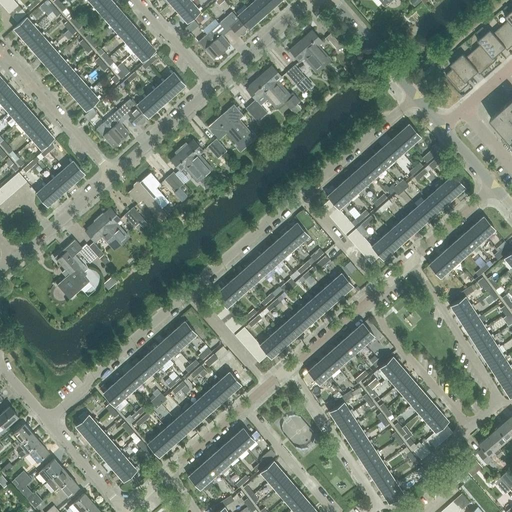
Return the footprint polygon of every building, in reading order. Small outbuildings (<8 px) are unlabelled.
[(5,0),(1,4),(5,9),(14,1),(12,0),(5,0)] [(47,0),(46,0),(43,3),(47,7),(52,12),(56,9),(51,4),(47,0)] [(102,0),(95,6),(103,15),(115,5),(110,0),(102,0)] [(175,0),(172,3),(180,12),(191,2),(189,0),(175,0)] [(257,0),(248,8),(258,19),(267,11),(257,0)] [(272,0),(257,0),(267,11),(276,4),(272,0)] [(5,9),(9,13),(17,5),(14,1),(5,9)] [(191,2),(180,12),(188,21),(200,11),(191,2)] [(61,4),(58,7),(63,12),(66,9),(61,4)] [(9,13),(13,17),(21,10),(17,5),(9,13)] [(103,15),(111,24),(123,14),(115,5),(103,15)] [(511,11),(508,7),(505,10),(508,14),(505,16),(508,20),(501,27),(511,39),(511,11)] [(258,19),(248,8),(239,16),(249,27),(258,19)] [(56,9),(52,12),(55,16),(57,17),(60,14),(56,9)] [(21,10),(13,17),(17,22),(25,14),(21,10)] [(52,12),(46,17),(50,21),(55,16),(52,12)] [(232,12),(198,41),(213,59),(215,57),(219,57),(228,49),(228,46),(230,44),(223,36),(231,28),(238,36),(240,35),(243,36),(246,33),(246,30),(247,29),(232,12)] [(111,24),(119,33),(130,23),(123,14),(111,24)] [(200,15),(195,19),(199,24),(204,20),(200,15)] [(69,20),(74,25),(77,22),(73,17),(69,20)] [(15,28),(23,38),(34,27),(26,18),(15,28)] [(185,28),(189,33),(199,25),(194,20),(185,28)] [(63,25),(68,30),(71,27),(67,22),(63,25)] [(77,22),(74,25),(78,30),(82,27),(77,22)] [(119,33),(127,42),(138,32),(130,23),(119,33)] [(23,38),(31,47),(42,36),(34,27),(23,38)] [(71,27),(68,30),(73,35),(76,32),(71,27)] [(481,31),(498,51),(504,46),(508,50),(511,46),(511,39),(501,27),(493,33),(490,30),(487,32),(484,28),(481,31)] [(307,37),(302,41),(324,66),(331,59),(318,45),(322,42),(312,30),(306,35),(307,37)] [(473,51),(488,67),(496,60),(492,57),(498,51),(481,31),(477,34),(481,38),(478,40),(481,44),(473,51)] [(127,42),(135,51),(146,41),(138,32),(127,42)] [(327,37),(337,49),(342,45),(331,33),(327,37)] [(85,38),(90,43),(93,40),(89,35),(85,38)] [(31,47),(39,56),(50,45),(42,36),(31,47)] [(93,40),(90,43),(94,48),(98,45),(93,40)] [(146,41),(135,51),(143,61),(154,50),(146,41)] [(324,66),(302,41),(297,45),(296,44),(290,50),(300,62),(304,58),(316,72),(324,66)] [(39,56),(47,64),(58,54),(50,45),(39,56)] [(453,55),(457,59),(471,75),(477,70),(480,74),(488,67),(473,51),(466,57),(463,54),(460,56),(456,52),(453,55)] [(101,56),(106,61),(109,58),(104,53),(101,56)] [(47,64),(54,73),(66,63),(58,54),(47,64)] [(471,75),(457,59),(453,55),(450,58),(453,62),(451,64),(454,68),(446,75),(461,91),(468,84),(465,81),(471,75)] [(95,61),(100,66),(103,63),(99,58),(95,61)] [(109,58),(106,61),(110,66),(114,63),(109,58)] [(54,73),(62,82),(74,72),(66,63),(54,73)] [(295,65),(290,69),(301,81),(306,77),(295,65)] [(261,75),(261,76),(283,101),(284,102),(289,107),(290,109),(299,101),(294,94),(291,96),(278,81),(282,77),(272,66),(265,71),(267,73),(262,76),(261,75)] [(301,81),(290,69),(286,73),(297,85),(301,81)] [(120,71),(117,74),(122,79),(125,76),(120,71)] [(74,72),(62,82),(70,91),(82,81),(85,78),(82,73),(78,77),(74,72)] [(174,73),(165,81),(175,92),(184,84),(174,73)] [(111,79),(116,84),(119,81),(115,76),(111,79)] [(256,99),(250,104),(262,118),(268,113),(261,105),(268,99),(276,107),(283,101),(261,76),(250,85),(251,87),(248,90),(256,99)] [(70,91),(78,100),(90,90),(82,81),(70,91)] [(165,81),(156,89),(166,100),(175,92),(165,81)] [(0,89),(0,100),(2,103),(14,93),(6,84),(0,89)] [(156,89),(147,96),(157,108),(166,100),(156,89)] [(90,90),(78,100),(86,110),(98,100),(90,90)] [(2,103),(10,112),(21,102),(14,93),(2,103)] [(157,108),(147,96),(138,105),(148,116),(157,108)] [(145,118),(146,117),(130,99),(96,129),(112,147),(115,145),(118,145),(127,138),(127,134),(129,132),(121,123),(129,115),(138,125),(139,124),(142,124),(145,122),(145,118)] [(511,99),(490,118),(511,142),(511,99)] [(10,112),(18,121),(29,111),(21,102),(10,112)] [(282,113),(289,107),(284,102),(277,108),(282,113)] [(229,111),(224,115),(249,144),(258,136),(254,131),(252,133),(240,119),(244,115),(234,104),(228,109),(229,111)] [(262,118),(250,104),(246,108),(258,122),(262,118)] [(83,116),(84,116),(88,121),(97,113),(93,108),(83,116)] [(18,121),(26,130),(37,120),(29,111),(18,121)] [(240,151),(249,144),(224,115),(219,119),(218,118),(211,124),(208,126),(219,139),(227,132),(236,143),(234,144),(240,151)] [(26,130),(34,139),(45,129),(37,120),(26,130)] [(409,124),(400,132),(410,144),(419,135),(409,124)] [(45,129),(34,139),(42,149),(53,138),(45,129)] [(400,132),(391,140),(401,152),(410,144),(400,132)] [(216,138),(212,142),(223,154),(227,150),(216,138)] [(188,146),(183,150),(205,175),(212,168),(199,154),(203,151),(193,139),(187,145),(188,146)] [(391,140),(382,148),(392,159),(401,152),(391,140)] [(223,154),(212,142),(208,146),(218,158),(223,154)] [(52,144),(46,149),(49,152),(55,148),(52,144)] [(8,146),(4,149),(9,154),(12,151),(8,146)] [(382,148),(373,156),(383,167),(392,159),(382,148)] [(49,152),(46,149),(41,153),(44,157),(49,152)] [(422,157),(426,162),(436,154),(432,149),(422,157)] [(205,175),(183,150),(178,155),(177,154),(171,159),(181,170),(185,167),(197,181),(205,175)] [(373,156),(364,164),(374,175),(383,167),(373,156)] [(438,156),(429,165),(433,169),(442,161),(438,156)] [(33,160),(28,164),(31,168),(36,163),(33,160)] [(74,161),(64,169),(75,181),(84,173),(74,161)] [(31,168),(28,164),(23,169),(26,172),(31,168)] [(364,164),(355,172),(365,183),(374,175),(364,164)] [(60,173),(55,177),(66,189),(75,181),(64,169),(61,165),(57,169),(60,173)] [(425,168),(419,173),(423,176),(428,172),(425,168)] [(150,172),(139,182),(162,208),(169,201),(156,187),(160,184),(150,172)] [(174,172),(169,175),(180,187),(184,183),(174,172)] [(355,172),(346,180),(356,191),(365,183),(355,172)] [(19,173),(14,176),(22,185),(27,182),(19,173)] [(423,176),(419,173),(414,177),(418,181),(423,176)] [(180,187),(169,175),(165,179),(175,191),(180,187)] [(454,175),(444,183),(455,194),(464,186),(454,175)] [(14,176),(10,180),(18,189),(22,185),(14,176)] [(51,181),(46,185),(56,197),(66,189),(55,177),(51,181)] [(403,179),(398,183),(401,187),(406,182),(403,179)] [(10,180),(5,184),(13,193),(18,189),(10,180)] [(346,180),(338,188),(347,199),(356,191),(346,180)] [(162,208),(139,182),(138,181),(137,181),(136,181),(133,184),(133,185),(133,186),(134,187),(128,192),(138,203),(142,200),(154,214),(152,215),(159,223),(167,215),(161,208),(162,208)] [(389,187),(386,189),(390,194),(394,190),(392,188),(395,186),(392,183),(389,187)] [(392,188),(395,191),(401,187),(398,183),(392,188)] [(444,183),(436,191),(446,202),(455,194),(444,183)] [(5,184),(1,188),(9,197),(13,193),(5,184)] [(56,197),(46,185),(37,194),(47,205),(56,197)] [(1,188),(0,188),(0,196),(4,201),(9,197),(1,188)] [(331,199),(335,203),(338,207),(347,199),(338,188),(328,196),(331,199)] [(436,191),(427,199),(437,210),(446,202),(436,191)] [(382,201),(379,198),(373,203),(376,206),(382,201)] [(322,207),(326,211),(335,203),(331,199),(322,207)] [(389,199),(384,204),(387,208),(392,203),(389,199)] [(427,199),(418,207),(428,218),(437,210),(427,199)] [(326,211),(330,216),(339,208),(338,207),(335,203),(326,211)] [(387,208),(384,204),(379,209),(382,212),(387,208)] [(133,207),(129,211),(139,223),(144,219),(133,207)] [(418,207),(409,215),(419,226),(428,218),(418,207)] [(102,212),(98,216),(121,243),(129,237),(116,223),(120,219),(110,208),(105,212),(102,212)] [(330,216),(333,220),(343,212),(339,208),(330,216)] [(366,209),(361,214),(364,217),(369,213),(366,209)] [(139,223),(129,211),(124,215),(135,226),(139,223)] [(333,220),(337,225),(346,217),(343,212),(333,220)] [(364,217),(361,214),(355,219),(358,222),(364,217)] [(371,215),(366,220),(369,223),(374,219),(371,215)] [(409,215),(400,223),(410,234),(419,226),(409,215)] [(121,243),(98,216),(94,220),(93,222),(88,227),(89,229),(86,231),(95,241),(102,235),(114,249),(121,243)] [(337,225),(341,229),(350,221),(346,217),(337,225)] [(484,217),(475,225),(485,236),(494,228),(484,217)] [(144,219),(139,223),(144,227),(148,223),(144,219)] [(369,223),(366,220),(361,225),(364,228),(365,227),(368,224),(369,223)] [(350,221),(341,229),(345,234),(354,226),(350,221)] [(298,223),(288,231),(299,242),(308,234),(298,223)] [(400,223),(391,231),(401,242),(410,234),(400,223)] [(368,224),(365,227),(370,233),(373,230),(368,224)] [(475,225),(466,233),(476,244),(485,236),(475,225)] [(347,236),(352,241),(361,233),(356,228),(347,236)] [(288,231),(279,239),(290,250),(299,242),(288,231)] [(391,231),(382,238),(392,250),(401,242),(391,231)] [(352,241),(355,245),(364,237),(361,233),(352,241)] [(466,233),(457,241),(467,252),(476,244),(466,233)] [(355,245),(359,250),(368,242),(364,237),(355,245)] [(372,247),(376,251),(380,255),(382,258),(392,250),(382,238),(372,247)] [(76,261),(72,257),(82,247),(75,239),(54,257),(65,269),(63,270),(63,273),(66,276),(57,284),(69,298),(89,281),(84,275),(87,273),(85,271),(86,270),(77,260),(76,261)] [(279,239),(270,247),(281,258),(290,250),(279,239)] [(457,241),(448,249),(458,260),(467,252),(457,241)] [(89,246),(99,258),(104,254),(93,242),(89,246)] [(359,250),(363,254),(372,246),(368,242),(359,250)] [(507,243),(497,252),(501,256),(511,248),(507,243)] [(363,254),(367,258),(376,251),(372,247),(372,246),(363,254)] [(270,247),(262,255),(272,266),(281,258),(270,247)] [(310,256),(315,261),(324,252),(320,248),(310,256)] [(448,249),(439,257),(449,268),(458,260),(448,249)] [(376,251),(367,258),(371,263),(380,255),(376,251)] [(104,255),(100,258),(105,263),(108,260),(104,255)] [(262,255),(253,263),(263,274),(272,266),(262,255)] [(326,255),(317,263),(321,268),(330,260),(326,255)] [(449,268),(439,257),(430,265),(440,276),(449,268)] [(307,261),(302,265),(305,269),(310,264),(307,261)] [(351,274),(356,269),(349,262),(345,267),(351,274)] [(253,263),(244,270),(254,282),(263,274),(253,263)] [(305,269),(302,265),(297,270),(300,273),(305,269)] [(244,270),(235,278),(245,290),(254,282),(244,270)] [(342,273),(332,282),(343,293),(352,285),(342,273)] [(112,277),(103,284),(108,290),(117,283),(112,277)] [(235,278),(226,286),(236,298),(245,290),(235,278)] [(290,278),(285,282),(288,286),(293,281),(290,278)] [(485,290),(486,289),(489,286),(483,279),(479,282),(485,290)] [(280,287),(283,291),(288,286),(285,282),(280,287)] [(332,282),(323,290),(334,301),(343,293),(332,282)] [(470,285),(465,289),(468,294),(474,291),(470,285)] [(218,298),(222,302),(226,306),(236,298),(226,286),(216,295),(219,297),(218,298)] [(456,295),(459,300),(464,297),(468,294),(465,289),(456,295)] [(323,290),(314,298),(325,309),(334,301),(323,290)] [(271,293),(266,297),(269,301),(274,296),(271,293)] [(269,301),(266,297),(261,302),(264,305),(269,301)] [(452,305),(458,316),(471,307),(464,297),(459,300),(452,305)] [(209,306),(213,310),(222,302),(218,298),(209,306)] [(314,298),(305,306),(316,317),(325,309),(314,298)] [(213,310),(217,315),(226,307),(226,306),(222,302),(213,310)] [(305,306),(296,313),(307,325),(316,317),(305,306)] [(217,315),(221,319),(230,311),(226,307),(217,315)] [(458,316),(465,326),(478,317),(471,307),(458,316)] [(253,308),(248,313),(251,316),(256,312),(253,308)] [(221,319),(225,323),(234,315),(230,311),(221,319)] [(251,316),(248,313),(243,317),(246,321),(251,316)] [(296,313),(287,321),(298,333),(307,325),(296,313)] [(225,323),(229,328),(238,320),(237,319),(234,315),(225,323)] [(465,326),(471,336),(484,327),(478,317),(465,326)] [(256,322),(253,319),(248,323),(251,327),(256,322)] [(238,320),(229,328),(233,332),(242,324),(238,320)] [(287,321),(278,329),(289,341),(298,333),(287,321)] [(185,322),(176,330),(186,342),(196,333),(185,322)] [(363,324),(354,332),(363,343),(372,335),(363,324)] [(235,335),(239,339),(248,331),(244,327),(235,335)] [(471,336),(478,346),(490,337),(484,327),(471,336)] [(278,329),(269,337),(280,349),(289,341),(278,329)] [(176,330),(167,338),(177,349),(186,342),(176,330)] [(239,339),(243,344),(252,336),(248,331),(239,339)] [(354,332),(345,340),(354,351),(363,343),(354,332)] [(243,344),(247,348),(256,340),(252,336),(243,344)] [(260,345),(264,350),(268,354),(270,357),(280,349),(269,337),(260,345)] [(478,346),(484,356),(497,348),(490,337),(478,346)] [(167,338),(158,346),(168,357),(177,349),(167,338)] [(247,348),(251,353),(260,345),(256,340),(247,348)] [(345,340),(336,348),(345,359),(354,351),(345,340)] [(251,353),(255,357),(264,350),(260,345),(251,353)] [(158,346),(149,354),(159,365),(168,357),(158,346)] [(198,355),(203,359),(212,352),(207,347),(198,355)] [(336,348),(327,356),(336,367),(345,359),(336,348)] [(484,356),(491,366),(503,358),(497,348),(484,356)] [(264,350),(255,357),(259,362),(268,354),(264,350)] [(149,354),(140,362),(150,373),(159,365),(149,354)] [(214,354),(205,362),(209,366),(218,359),(214,354)] [(327,356),(318,363),(327,374),(336,367),(327,356)] [(380,367),(388,376),(400,366),(392,357),(383,364),(380,367)] [(491,366),(497,376),(510,368),(503,358),(491,366)] [(140,362),(131,370),(141,381),(150,373),(140,362)] [(327,374),(318,363),(308,371),(318,382),(327,374)] [(388,376),(396,385),(408,375),(400,366),(388,376)] [(225,376),(220,380),(230,392),(240,384),(230,372),(226,368),(222,372),(225,376)] [(497,376),(503,386),(511,380),(511,370),(510,368),(497,376)] [(131,370),(122,377),(132,389),(141,381),(131,370)] [(396,385),(404,394),(415,384),(408,375),(396,385)] [(122,377),(113,385),(123,397),(132,389),(122,377)] [(215,385),(211,388),(221,400),(230,392),(220,380),(217,377),(213,380),(216,384),(215,385)] [(511,395),(511,380),(503,386),(510,396),(511,395)] [(364,387),(368,392),(372,389),(368,384),(364,387)] [(404,394),(412,403),(423,393),(415,384),(404,394)] [(123,397),(113,385),(104,394),(114,405),(123,397)] [(211,388),(202,396),(212,408),(221,400),(211,388)] [(351,390),(345,394),(348,399),(354,395),(351,390)] [(412,403),(419,412),(431,402),(423,393),(412,403)] [(345,394),(334,401),(337,406),(343,402),(348,399),(345,394)] [(163,396),(158,400),(161,404),(167,400),(163,396)] [(202,396),(193,404),(203,416),(212,408),(202,396)] [(158,400),(153,405),(156,408),(161,404),(158,400)] [(337,406),(330,411),(337,421),(349,413),(343,402),(337,406)] [(419,412),(427,421),(439,411),(431,402),(419,412)] [(379,406),(383,412),(387,409),(382,403),(379,406)] [(105,407),(110,412),(113,409),(109,404),(105,407)] [(193,404),(184,412),(194,424),(203,416),(193,404)] [(0,423),(4,428),(18,417),(9,406),(2,413),(0,414),(0,423)] [(113,409),(110,412),(114,418),(118,415),(113,409)] [(387,409),(383,412),(387,417),(391,414),(387,409)] [(440,427),(445,423),(447,421),(439,411),(427,421),(435,431),(440,427)] [(184,412),(175,420),(185,431),(194,424),(184,412)] [(146,413),(141,417),(144,421),(150,416),(146,413)] [(337,421),(343,431),(356,423),(349,413),(337,421)] [(88,415),(76,425),(84,435),(96,425),(99,422),(95,417),(91,420),(88,415)] [(144,421),(141,417),(136,422),(139,426),(144,421)] [(175,420),(166,428),(176,439),(185,431),(175,420)] [(511,429),(505,421),(496,429),(506,440),(511,436),(511,429)] [(121,425),(126,430),(129,427),(124,422),(121,425)] [(393,425),(397,431),(401,428),(397,422),(393,425)] [(343,431),(350,441),(362,433),(356,423),(343,431)] [(445,423),(440,427),(448,436),(453,432),(445,423)] [(14,448),(19,444),(32,433),(24,424),(12,433),(17,439),(11,444),(14,448)] [(84,435),(92,444),(104,434),(96,425),(84,435)] [(129,427),(126,430),(130,436),(134,432),(129,427)] [(440,427),(435,431),(443,440),(448,436),(440,427)] [(166,428),(157,436),(167,447),(176,439),(166,428)] [(401,428),(397,431),(402,436),(405,433),(401,428)] [(243,429),(234,437),(244,448),(253,440),(243,429)] [(496,429),(487,436),(497,448),(506,440),(496,429)] [(435,431),(431,435),(439,444),(443,440),(435,431)] [(22,459),(29,453),(40,443),(32,433),(19,444),(23,449),(18,454),(22,459)] [(350,441),(356,451),(369,443),(362,433),(350,441)] [(92,444),(100,453),(111,443),(104,434),(92,444)] [(431,435),(426,439),(434,448),(439,444),(431,435)] [(167,447),(157,436),(148,444),(158,455),(167,447)] [(497,448),(487,436),(478,444),(481,448),(476,453),(487,465),(493,460),(489,455),(493,451),(501,460),(505,457),(500,452),(497,448)] [(234,437),(225,445),(235,456),(244,448),(234,437)] [(426,439),(422,443),(430,452),(434,448),(426,439)] [(40,443),(29,453),(37,462),(48,452),(40,443)] [(111,443),(100,453),(108,462),(119,452),(116,448),(111,443)] [(356,451),(363,461),(375,453),(369,443),(356,451)] [(422,443),(417,447),(425,456),(430,452),(422,443)] [(225,445),(216,453),(226,464),(235,456),(225,445)] [(425,456),(417,447),(413,451),(421,460),(425,456)] [(504,448),(500,452),(505,457),(509,454),(504,448)] [(270,449),(261,456),(263,459),(266,463),(275,455),(270,449)] [(108,462),(116,471),(127,461),(119,452),(108,462)] [(216,453),(207,460),(217,472),(226,464),(216,453)] [(363,461),(369,471),(382,463),(375,453),(363,461)] [(473,457),(463,466),(469,473),(479,464),(473,457)] [(38,472),(46,482),(62,468),(54,458),(38,472)] [(263,459),(258,463),(261,467),(266,463),(263,459)] [(207,460),(198,468),(208,479),(217,472),(207,460)] [(127,461),(116,471),(124,480),(135,470),(127,461)] [(261,471),(269,481),(281,471),(273,461),(261,471)] [(1,470),(4,473),(12,466),(9,463),(1,470)] [(261,467),(258,463),(253,468),(256,472),(261,467)] [(369,471),(376,481),(388,473),(382,463),(369,471)] [(426,474),(421,467),(417,470),(424,480),(428,477),(426,474)] [(511,467),(500,478),(509,488),(511,485),(511,467)] [(54,491),(59,487),(70,477),(62,468),(46,482),(54,491)] [(208,479),(198,468),(189,476),(199,488),(208,479)] [(14,479),(19,484),(28,476),(24,471),(14,479)] [(269,481),(277,490),(288,480),(281,471),(269,481)] [(376,481),(382,491),(395,483),(388,473),(376,481)] [(245,474),(240,479),(243,482),(248,478),(245,474)] [(28,476),(19,484),(22,488),(32,480),(28,476)] [(134,476),(130,479),(136,485),(139,482),(134,476)] [(70,477),(59,487),(67,496),(78,486),(70,477)] [(4,478),(0,481),(0,484),(3,488),(9,483),(4,478)] [(243,482),(240,479),(235,483),(238,487),(243,482)] [(277,490),(284,499),(296,489),(288,480),(277,490)] [(502,482),(498,486),(506,495),(510,491),(502,482)] [(395,483),(382,491),(389,501),(402,493),(395,483)] [(284,499),(292,508),(304,498),(296,489),(284,499)] [(73,503),(80,511),(81,511),(92,502),(84,493),(73,503)] [(461,494),(457,498),(465,507),(469,503),(461,494)] [(230,495),(225,499),(228,504),(234,500),(230,495)] [(34,501),(37,505),(42,501),(39,497),(34,501)] [(292,508),(295,511),(306,511),(312,507),(304,498),(292,508)] [(457,498),(452,502),(460,511),(465,507),(457,498)] [(214,506),(218,511),(223,507),(228,504),(225,499),(214,506)] [(81,511),(99,511),(100,511),(92,502),(81,511)] [(452,502),(448,506),(453,511),(458,511),(460,511),(452,502)]
